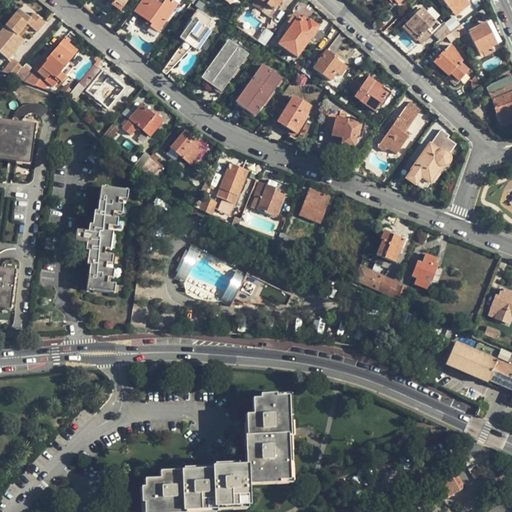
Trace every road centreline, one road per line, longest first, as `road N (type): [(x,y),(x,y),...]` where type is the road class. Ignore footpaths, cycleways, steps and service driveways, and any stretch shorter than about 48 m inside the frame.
road 1 (tertiary): [(0,358),(173,352),(314,365),(381,385),(511,445)]
road 2 (residential): [(57,0),(197,116),(260,152),(456,226)]
road 3 (residential): [(487,158),(478,136),(326,0)]
